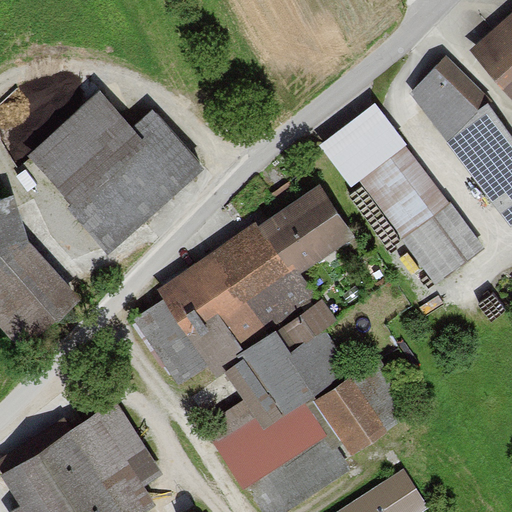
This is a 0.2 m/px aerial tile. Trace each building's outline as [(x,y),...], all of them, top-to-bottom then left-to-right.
[(511,14),(471,50),(511,96),(511,14)] [(493,101),(447,57),(409,95),(448,145),(488,106),(493,101)] [(101,80),(33,144),(77,191),(69,198),(109,241),(202,154),(151,99),(134,115),(101,80)] [(485,241),(375,95),(319,137),(348,176),(355,171),(436,278),(485,241)] [(511,138),(488,106),(448,145),(511,227),(511,226),(511,138)] [(299,265),(357,227),(321,175),(260,217),(258,212),(160,281),(165,291),(132,312),(177,380),(209,359),(218,372),(229,365),(225,358),(239,349),(236,344),(274,318),(277,324),(320,296),(299,265)] [(14,177),(0,181),(0,238),(30,229),(14,177)] [(30,229),(0,238),(0,304),(24,332),(77,284),(30,229)] [(323,294),(320,296),(277,324),(274,318),(236,344),(239,349),(225,358),(229,365),(247,392),(208,417),(219,435),(215,438),(244,482),(248,479),(269,511),(273,511),(353,460),(340,441),(345,437),(352,449),(415,407),(378,350),(352,367),(323,323),(336,315),(323,294)] [(162,463),(116,391),(71,420),(64,410),(0,452),(0,456),(24,493),(9,503),(15,511),(123,511),(134,505),(156,491),(145,474),(162,463)] [(416,511),(431,502),(407,465),(335,511),(416,511)]
